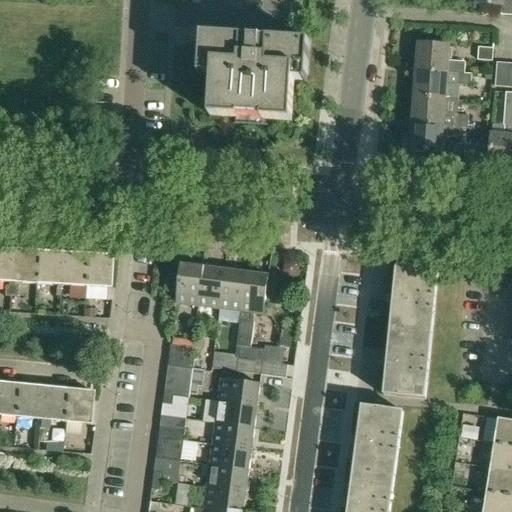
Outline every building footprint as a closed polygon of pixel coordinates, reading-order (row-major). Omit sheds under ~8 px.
[(511,0),(475,0),(475,4),(503,7),(502,16),(511,16),(511,0)] [(200,76),(213,77),(210,117),(236,118),(235,123),(230,123),(230,124),(271,127),(271,125),(266,125),(266,120),(292,122),(294,81),(305,81),(305,82),(307,83),(310,42),(249,38),(249,45),(243,45),(243,38),(202,35),(200,76)] [(419,44),(417,71),(465,74),(466,63),(447,62),(448,46),(419,44)] [(476,46),(475,59),(491,60),(491,47),(476,46)] [(506,88),(508,65),(496,64),(494,87),(506,88)] [(445,100),(459,101),(460,87),(471,87),(472,75),(465,74),(417,71),(414,98),(445,100)] [(491,134),(489,163),(511,165),(511,93),(506,93),(504,126),(503,135),(491,134)] [(414,98),(412,125),(443,127),(463,128),(468,128),(468,117),(458,116),(444,115),(445,100),(414,98)] [(463,128),(443,127),(412,125),(410,151),(441,154),(442,138),(463,139),(463,128)] [(464,162),(463,176),(482,177),(483,163),(484,153),(465,151),(464,162)] [(14,251),(0,250),(0,282),(9,283),(9,287),(6,287),(5,297),(12,297),(14,251)] [(37,285),(39,252),(14,251),(12,297),(18,298),(18,288),(15,288),(16,284),(37,285)] [(64,254),(39,252),(37,285),(55,286),(62,287),(64,254)] [(62,287),(87,288),(88,255),(64,254),(62,287)] [(112,256),(88,255),(87,288),(110,289),(112,256)] [(177,305),(199,308),(204,269),(182,266),(177,305)] [(397,266),(391,331),(433,335),(437,291),(439,271),(397,266)] [(226,271),(204,269),(199,308),(220,310),(226,271)] [(247,274),(226,271),(220,310),(242,313),(247,274)] [(250,323),(252,314),(264,316),(269,277),(247,274),(242,313),(235,360),(239,360),(263,363),(265,351),(251,349),(255,324),(250,323)] [(85,310),(85,318),(96,319),(97,311),(85,310)] [(282,330),(280,347),(293,349),(295,332),(282,330)] [(426,400),(433,335),(391,331),(384,396),(426,400)] [(170,355),(179,356),(183,357),(184,348),(171,346),(170,355)] [(170,355),(169,366),(194,369),(195,359),(183,357),(179,356),(170,355)] [(239,360),(238,373),(253,375),(261,376),(285,379),(287,367),(283,366),(263,363),(239,360)] [(168,368),(165,396),(173,397),(190,399),(190,394),(194,371),(168,368)] [(222,381),(219,403),(258,408),(261,386),(222,381)] [(0,383),(0,417),(14,418),(17,386),(0,383)] [(38,421),(41,388),(17,386),(14,418),(13,427),(28,428),(29,420),(35,420),(38,421)] [(38,421),(62,423),(66,390),(52,389),(41,388),(38,421)] [(84,392),(66,390),(62,423),(90,426),(93,393),(84,392)] [(173,397),(165,396),(163,404),(172,405),(173,397)] [(207,401),(204,423),(216,424),(255,429),(258,408),(219,403),(207,401)] [(363,407),(354,471),(395,476),(404,413),(363,407)] [(168,440),(184,442),(186,429),(174,427),(175,419),(162,418),(159,438),(168,440)] [(511,421),(498,420),(495,444),(511,446),(511,421)] [(216,424),(213,445),(252,451),(255,429),(216,424)] [(463,426),(462,439),(478,441),(480,428),(463,426)] [(181,463),(184,442),(168,440),(159,438),(156,460),(181,463)] [(47,441),(46,452),(62,454),(63,443),(47,441)] [(491,468),(511,471),(511,446),(495,444),(491,468)] [(213,445),(210,467),(249,472),(252,451),(213,445)] [(156,460),(154,472),(153,481),(162,482),(178,485),(181,463),(156,460)] [(207,488),(246,493),(249,472),(210,467),(203,466),(202,476),(209,477),(207,488)] [(511,471),(491,468),(487,492),(511,496),(511,471)] [(390,511),(395,476),(354,471),(348,511),(390,511)] [(161,491),(162,482),(153,481),(152,490),(161,491)] [(207,488),(204,510),(221,511),(243,511),(246,493),(207,488)] [(511,511),(511,496),(487,492),(484,511),(511,511)]
